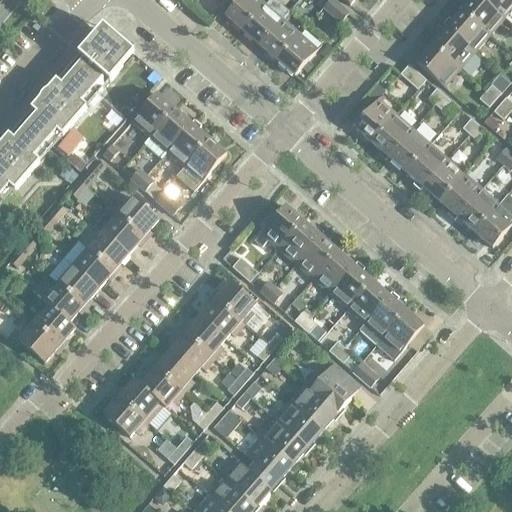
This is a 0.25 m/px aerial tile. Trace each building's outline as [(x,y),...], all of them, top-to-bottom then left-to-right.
[(266,7),(258,0),(240,0),(225,18),(243,33),(266,7)] [(275,0),(271,0),(266,7),(243,33),(260,48),(283,22),(291,13),(275,0)] [(329,0),(321,0),(318,4),(324,9),(331,1),(329,0)] [(323,10),(341,25),(349,15),(332,0),(331,1),(324,9),(323,10)] [(490,37),(505,20),(482,0),(472,0),(462,13),(490,37)] [(511,0),(482,0),(505,20),(511,25),(511,0)] [(475,54),(490,37),(462,13),(447,30),(475,54)] [(277,63),(300,37),(283,22),(260,48),(277,63)] [(103,28),(92,41),(78,57),(79,58),(68,71),(93,92),(104,80),(110,85),(123,69),(135,56),(103,28)] [(460,72),(475,54),(447,30),(432,47),(460,72)] [(300,37),(277,63),(295,78),(302,70),(307,75),(312,68),(307,64),(318,52),(300,37)] [(328,50),(324,54),(326,56),(332,50),(328,46),(326,48),(328,50)] [(444,90),(460,72),(432,47),(416,65),(444,90)] [(409,67),(400,76),(418,92),(426,82),(409,67)] [(88,110),(82,105),(93,92),(68,71),(57,83),(56,82),(43,97),(31,111),(32,112),(19,126),(44,148),(57,134),(62,139),(88,110)] [(376,104),(354,130),(372,145),(396,117),(381,104),(385,100),(382,97),(385,94),(378,87),(371,96),(378,102),(376,104)] [(485,94),(495,103),(501,96),(492,87),(485,94)] [(437,91),(428,101),(435,107),(444,97),(437,91)] [(495,103),(485,94),(479,102),(489,110),(495,103)] [(156,96),(132,124),(150,140),(175,112),(156,96)] [(435,107),(442,113),(451,104),(444,97),(435,107)] [(511,105),(506,100),(500,107),(510,115),(511,112),(511,105)] [(503,123),(510,115),(500,107),(494,114),(503,123)] [(150,140),(144,147),(162,162),(168,156),(193,128),(175,112),(150,140)] [(389,160),(414,132),(396,117),(372,145),(389,160)] [(499,126),(490,118),(484,125),(493,133),(499,126)] [(470,137),(478,127),(471,121),(462,131),(470,137)] [(37,167),(32,163),(44,148),(19,126),(9,138),(9,137),(0,146),(0,199),(7,192),(12,196),(37,167)] [(478,127),(470,137),(477,143),(485,134),(478,127)] [(210,142),(193,128),(168,156),(185,170),(210,142)] [(406,175),(431,147),(414,132),(389,160),(406,175)] [(72,133),(57,150),(67,158),(82,141),(72,133)] [(185,170),(176,180),(193,195),(202,185),(226,157),(210,142),(185,170)] [(423,190),(448,162),(431,147),(406,175),(423,190)] [(103,158),(110,164),(118,154),(111,148),(103,158)] [(504,167),(511,157),(511,156),(505,151),(497,161),(504,167)] [(74,156),(67,163),(79,174),(85,167),(74,156)] [(86,190),(105,169),(94,160),(85,170),(89,174),(80,184),(86,190)] [(440,205),(465,177),(448,162),(423,190),(440,205)] [(67,170),(62,177),(71,185),(76,178),(67,170)] [(138,188),(146,178),(139,172),(130,182),(138,188)] [(458,220),(482,192),(465,177),(440,205),(458,220)] [(145,194),(153,184),(146,178),(138,188),(145,194)] [(86,190),(80,184),(70,195),(77,201),(86,190)] [(475,235),(499,207),(482,192),(458,220),(475,235)] [(173,218),(181,209),(164,193),(155,203),(173,218)] [(159,222),(133,199),(117,218),(143,241),(159,222)] [(492,250),(511,227),(511,217),(499,207),(475,235),(492,250)] [(56,224),(66,213),(59,208),(50,219),(56,224)] [(261,236),(255,243),(262,249),(268,243),(278,252),(303,224),(285,208),(261,236)] [(94,228),(102,235),(128,258),(143,241),(117,218),(109,211),(94,228)] [(56,224),(50,219),(40,230),(47,235),(56,224)] [(303,224),(278,252),(295,267),(320,239),(303,224)] [(128,258),(102,235),(94,228),(79,245),(87,252),(113,275),(128,258)] [(320,239),(295,267),(313,282),(338,254),(320,239)] [(27,259),(36,248),(29,242),(20,253),(27,259)] [(87,252),(72,269),(98,292),(113,275),(87,252)] [(17,270),(27,259),(20,253),(10,264),(17,270)] [(338,254),(313,282),(331,297),(355,269),(338,254)] [(258,275),(240,260),(232,270),(249,285),(258,275)] [(72,269),(56,287),(82,310),(98,292),(72,269)] [(355,269),(331,297),(347,311),(371,283),(355,269)] [(371,283),(347,311),(364,326),(389,298),(371,283)] [(256,307),(230,284),(214,302),(244,327),(254,316),(250,313),(256,307)] [(259,293),(266,300),(275,290),(268,284),(259,293)] [(56,287),(42,303),(48,309),(68,326),(69,325),(82,310),(56,287)] [(282,296),(275,290),(266,300),(273,306),(282,296)] [(359,333),(375,347),(405,313),(389,298),(364,326),(359,333)] [(297,300),(292,306),(299,312),(304,306),(297,300)] [(235,339),(244,327),(214,302),(199,319),(226,342),(231,335),(235,339)] [(69,325),(68,326),(48,309),(43,314),(40,311),(29,323),(59,349),(75,330),(69,325)] [(405,313),(375,347),(394,363),(424,329),(405,313)] [(295,324),(302,330),(310,321),(303,314),(295,324)] [(214,362),(224,351),(220,348),(226,342),(199,319),(185,336),(214,362)] [(317,327),(310,321),(302,330),(309,336),(317,327)] [(59,349),(29,323),(20,333),(24,336),(18,343),(44,366),(59,349)] [(201,370),(205,373),(214,362),(185,336),(169,353),(196,376),(201,370)] [(276,336),(267,347),(273,353),(283,342),(276,336)] [(328,354),(335,360),(344,350),(337,344),(328,354)] [(264,364),(273,353),(267,347),(257,358),(264,364)] [(351,356),(344,350),(335,360),(342,366),(351,356)] [(194,385),(190,382),(196,376),(169,353),(155,370),(184,396),(194,385)] [(276,360),(267,370),(274,377),(283,367),(276,360)] [(361,365),(353,375),(370,390),(379,381),(361,365)] [(319,371),(305,388),(310,392),(309,393),(336,417),(360,390),(333,366),(325,376),(319,371)] [(171,404),(175,407),(184,396),(155,370),(140,387),(140,388),(160,405),(159,405),(165,411),(171,404)] [(246,371),(237,382),(244,387),(253,376),(246,371)] [(154,411),(159,405),(160,405),(140,388),(140,387),(134,382),(118,400),(148,426),(158,414),(154,411)] [(234,398),(244,387),(237,382),(228,392),(234,398)] [(254,385),(244,395),(250,400),(252,402),(261,392),(254,385)] [(336,417),(309,393),(310,392),(305,388),(289,407),(321,435),(336,417)] [(244,395),(235,406),(241,411),(250,400),(244,395)] [(135,433),(139,436),(148,426),(118,400),(103,417),(129,440),(135,433)] [(216,405),(207,416),(213,422),(223,411),(216,405)] [(306,452),(321,435),(289,407),(274,424),(306,452)] [(230,414),(223,421),(232,430),(239,422),(230,414)] [(204,432),(213,422),(207,416),(197,427),(204,432)] [(291,470),(306,452),(274,424),(258,441),(291,470)] [(186,439),(177,450),(183,456),(193,445),(186,439)] [(277,486),(291,470),(258,441),(244,457),(277,486)] [(202,444),(192,455),(200,462),(209,451),(202,444)] [(174,467),(183,456),(177,450),(167,461),(174,467)] [(190,473),(200,462),(192,455),(183,466),(190,473)] [(271,492),(239,463),(223,482),(256,510),(271,492)] [(173,477),(169,482),(163,489),(171,495),(180,484),(173,477)] [(207,500),(221,511),(253,511),(256,510),(223,482),(207,500)] [(171,498),(162,491),(153,500),(162,508),(171,498)] [(196,511),(221,511),(207,500),(196,511)]
